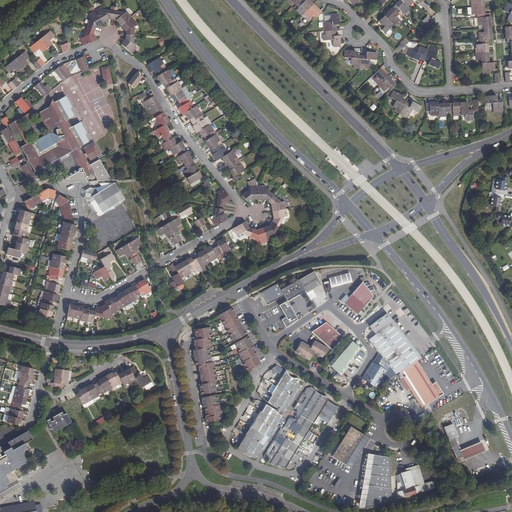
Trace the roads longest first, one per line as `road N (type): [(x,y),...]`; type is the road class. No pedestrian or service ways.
road 1 (residential): [(66,295),(94,300),(248,213),(181,132),(140,66),(107,41),(58,59),(0,109)]
road 2 (primary): [(165,0),(241,97),(349,205)]
road 3 (unclassified): [(277,351),(227,433),(231,450),(284,474),(301,470),(348,400)]
road 4 (primary): [(374,234),(442,315),(511,438)]
road 5 (primary): [(399,169),(231,0)]
road 6 (unclassified): [(348,400),(373,353),(327,305),(268,344)]
road 7 (primary): [(511,344),(425,204)]
road 8 (unclassified): [(191,468),(167,327)]
road 9 (unclassified): [(305,511),(209,484),(191,468)]
